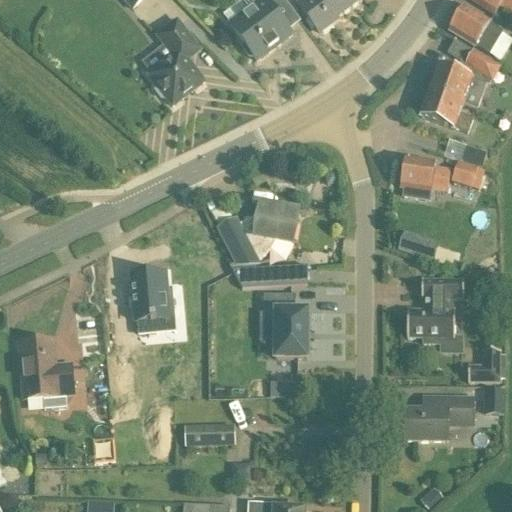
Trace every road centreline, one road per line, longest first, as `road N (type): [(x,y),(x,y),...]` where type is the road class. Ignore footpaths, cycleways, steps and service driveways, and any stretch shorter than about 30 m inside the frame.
road 1 (unclassified): [(358,511),(363,183),(327,105)]
road 2 (tertiary): [(0,267),(327,105)]
road 3 (tertiary): [(327,105),(376,70),(432,0)]
